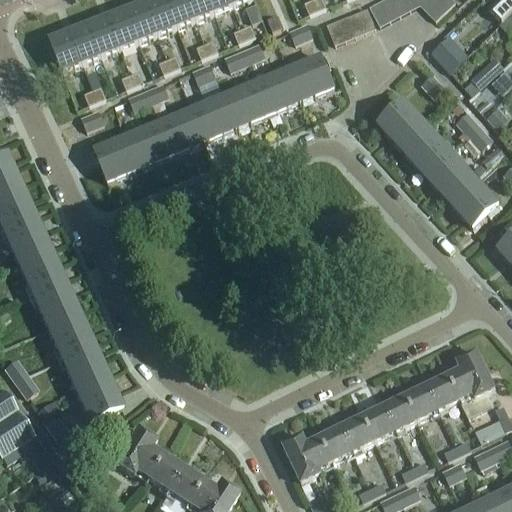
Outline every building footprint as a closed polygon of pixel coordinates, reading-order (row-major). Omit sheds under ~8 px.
[(196,28),(185,0),(169,0),(164,2),(177,36),(196,28)] [(215,21),(206,0),(185,0),(196,28),(215,21)] [(234,13),(228,0),(206,0),(215,21),(234,13)] [(254,6),(251,0),(228,0),(234,13),(254,6)] [(402,0),(393,0),(390,2),(401,22),(411,16),(402,0)] [(402,0),(411,16),(420,12),(431,0),(402,0)] [(448,1),(447,0),(431,0),(420,12),(428,20),(448,1)] [(511,0),(503,0),(488,15),(501,28),(506,23),(511,17),(511,0)] [(455,8),(448,1),(428,20),(435,28),(455,8)] [(177,36),(164,2),(145,10),(158,43),(177,36)] [(390,2),(380,7),(390,27),(401,22),(390,2)] [(325,15),(320,3),(312,7),(317,18),(325,15)] [(317,18),(312,7),(304,10),(309,22),(317,18)] [(390,27),(380,7),(369,13),(380,33),(390,27)] [(158,43),(145,10),(126,17),(139,50),(158,43)] [(367,15),(357,19),(366,39),(376,35),(367,15)] [(139,50),(126,17),(107,24),(120,58),(139,50)] [(511,17),(506,23),(501,28),(502,29),(507,24),(511,29),(511,17)] [(357,19),(347,23),(356,43),(366,39),(357,19)] [(267,26),(272,39),(281,35),(276,22),(267,26)] [(347,23),(338,27),(346,47),(356,43),(347,23)] [(120,58),(107,24),(88,32),(101,65),(120,58)] [(346,47),(338,27),(326,32),(335,52),(346,47)] [(307,31),(298,34),(303,48),(312,44),(307,31)] [(101,65),(88,32),(69,39),(82,73),(101,65)] [(256,44),(251,32),(242,35),(247,47),(256,44)] [(303,48),(298,34),(289,38),(295,51),(303,48)] [(247,47),(242,35),(234,39),(239,50),(247,47)] [(82,73),(69,39),(49,47),(62,80),(82,73)] [(218,59),(213,48),(205,51),(209,63),(218,59)] [(444,73),(450,78),(466,63),(453,49),(448,54),(447,53),(437,63),(446,71),(444,73)] [(209,63),(205,51),(196,54),(201,66),(209,63)] [(259,51),(250,54),(256,67),(264,64),(259,51)] [(250,54),(242,58),(247,71),(256,67),(250,54)] [(242,58),(233,61),(239,74),(247,71),(242,58)] [(239,74),(233,61),(224,65),(230,78),(239,74)] [(180,75),(175,63),(167,67),(172,78),(180,75)] [(321,64),(288,78),(302,110),(334,97),(321,64)] [(471,87),(472,88),(479,96),(503,75),(495,65),(471,87)] [(172,78),(167,67),(159,70),(163,81),(172,78)] [(210,71),(201,75),(206,88),(215,84),(210,71)] [(206,88),(201,75),(192,78),(198,91),(206,88)] [(288,78),(224,104),(237,137),(302,110),(288,78)] [(142,90),(138,79),(129,82),(134,94),(142,90)] [(134,94),(129,82),(121,86),(126,97),(134,94)] [(422,91),(428,98),(439,89),(432,82),(422,91)] [(439,89),(428,98),(435,105),(445,96),(439,89)] [(163,91),(154,94),(160,107),(168,104),(163,91)] [(105,106),(100,94),(92,98),(96,109),(105,106)] [(154,94),(145,98),(151,111),(160,107),(154,94)] [(96,109),(92,98),(83,101),(88,113),(96,109)] [(145,98),(137,101),(142,115),(151,111),(145,98)] [(142,115),(137,101),(128,105),(134,118),(142,115)] [(224,104),(159,131),(173,164),(237,137),(224,104)] [(378,132),(425,184),(451,160),(404,108),(378,132)] [(498,115),(487,125),(497,137),(508,126),(498,115)] [(98,117),(90,121),(95,134),(104,131),(98,117)] [(457,129),(463,136),(473,127),(467,120),(457,129)] [(95,134),(90,121),(81,125),(86,138),(95,134)] [(463,136),(469,143),(480,134),(473,127),(463,136)] [(173,164),(159,131),(95,158),(108,190),(173,164)] [(469,143),(475,150),(486,141),(480,134),(469,143)] [(486,141),(475,150),(482,157),(492,148),(486,141)] [(482,168),(487,175),(504,160),(498,154),(482,168)] [(0,163),(0,230),(4,238),(35,224),(7,160),(0,163)] [(451,160),(425,184),(472,235),(498,212),(451,160)] [(474,177),(480,182),(486,176),(480,171),(474,177)] [(4,238),(32,302),(64,287),(35,224),(4,238)] [(511,243),(497,257),(511,272),(511,243)] [(32,302),(61,366),(93,351),(64,287),(32,302)] [(0,329),(10,325),(6,315),(0,318),(0,329)] [(93,351),(61,366),(90,429),(122,415),(93,351)] [(476,358),(461,366),(479,404),(495,396),(476,358)] [(5,374),(10,382),(22,373),(16,366),(5,374)] [(460,376),(444,384),(457,410),(473,402),(475,406),(479,404),(461,366),(456,368),(460,376)] [(10,382),(16,389),(27,381),(22,373),(10,382)] [(16,389),(21,397),(33,389),(27,381),(16,389)] [(444,384),(424,393),(437,419),(457,410),(444,384)] [(33,389),(21,397),(27,404),(38,396),(33,389)] [(424,393),(404,403),(416,429),(437,419),(424,393)] [(0,398),(0,425),(17,414),(4,396),(0,398)] [(404,403),(383,413),(396,439),(416,429),(404,403)] [(383,413),(363,423),(376,449),(396,439),(383,413)] [(495,417),(500,428),(508,424),(503,413),(495,417)] [(17,414),(0,425),(0,461),(1,463),(35,441),(17,414)] [(45,430),(50,437),(62,429),(56,421),(45,430)] [(363,423),(343,433),(355,459),(376,449),(363,423)] [(511,431),(508,424),(500,428),(506,439),(511,436),(511,431)] [(62,429),(50,437),(56,445),(67,437),(62,429)] [(481,451),(494,445),(488,432),(475,438),(481,451)] [(343,433),(322,443),(335,469),(355,459),(343,433)] [(136,477),(151,487),(167,463),(152,453),(156,446),(138,434),(115,470),(133,482),(136,477)] [(303,442),(298,444),(317,483),(321,481),(319,476),(335,469),(322,443),(306,450),(303,442)] [(317,483),(298,444),(283,452),(301,491),(317,483)] [(511,455),(508,447),(499,451),(505,464),(511,460),(511,455)] [(467,448),(456,454),(459,462),(471,456),(467,448)] [(499,451),(491,455),(497,468),(505,464),(499,451)] [(459,462),(456,454),(444,459),(448,467),(459,462)] [(491,455),(482,459),(489,472),(497,468),(491,455)] [(489,472),(482,459),(474,463),(480,476),(489,472)] [(151,487),(168,498),(183,474),(167,463),(151,487)] [(424,469),(413,474),(417,482),(428,477),(424,469)] [(460,470),(451,474),(457,487),(466,483),(460,470)] [(57,482),(50,471),(34,481),(42,492),(57,482)] [(168,498),(185,509),(200,485),(183,474),(168,498)] [(417,482),(413,474),(401,480),(405,488),(417,482)] [(457,487),(451,474),(443,479),(449,491),(457,487)] [(200,485),(185,509),(189,511),(230,511),(239,500),(220,487),(215,495),(200,485)] [(382,490),(370,495),(374,503),(386,498),(382,490)] [(414,492),(406,497),(412,509),(420,505),(414,492)] [(374,503),(370,495),(358,501),(362,509),(374,503)] [(511,511),(511,495),(480,511),(511,511)] [(66,511),(76,505),(69,496),(60,502),(66,511)] [(406,497),(397,501),(402,511),(406,511),(412,509),(406,497)] [(402,511),(397,501),(389,505),(392,511),(402,511)] [(101,508),(103,511),(114,511),(108,503),(101,508)] [(309,507),(311,511),(321,511),(317,503),(309,507)]
